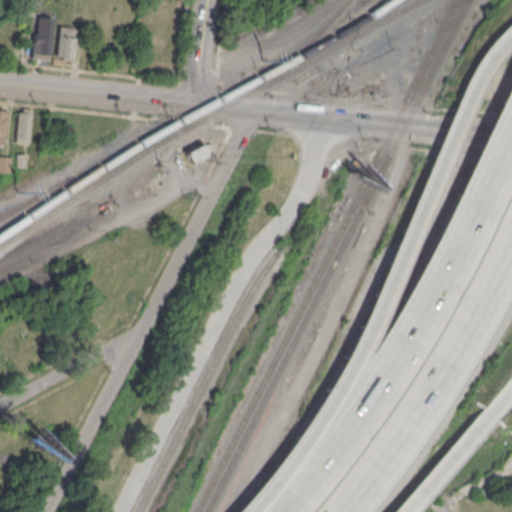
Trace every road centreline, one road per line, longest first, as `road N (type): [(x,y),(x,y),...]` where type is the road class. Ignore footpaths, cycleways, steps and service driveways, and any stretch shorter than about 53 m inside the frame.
road 1 (motorway): [(511,34),(476,78),(376,333),(329,417),(251,511)]
road 2 (tertiary): [(511,137),(0,83)]
road 3 (residential): [(253,112),(42,511)]
road 4 (motorway): [(511,129),(406,353),(293,511)]
road 5 (motorway): [(337,511),(418,406),(511,229)]
road 6 (motorway): [(401,511),(511,383)]
road 7 (residential): [(140,332),(0,406)]
